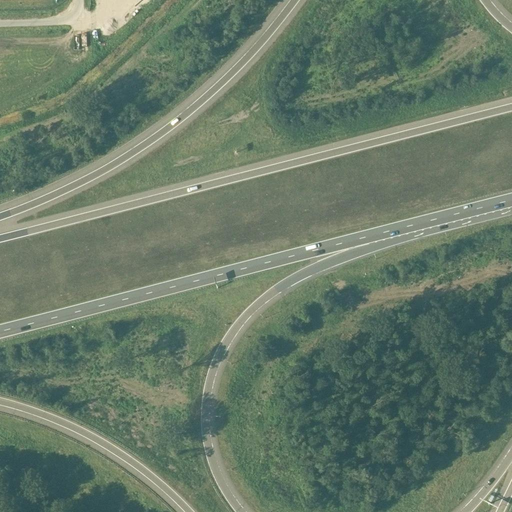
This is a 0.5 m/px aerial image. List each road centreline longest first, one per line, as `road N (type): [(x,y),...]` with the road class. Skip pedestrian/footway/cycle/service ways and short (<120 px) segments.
road 1 (motorway): [(511,106),(0,239)]
road 2 (motorway): [(0,330),(389,232)]
road 3 (motorway): [(240,511),(208,440),(206,401),(230,336),(284,286),(389,232)]
road 4 (motorway): [(295,0),(240,66),(135,153),(0,216)]
road 5 (motorway): [(0,399),(92,432),(192,511)]
road 6 (motorway): [(389,232),(511,201)]
